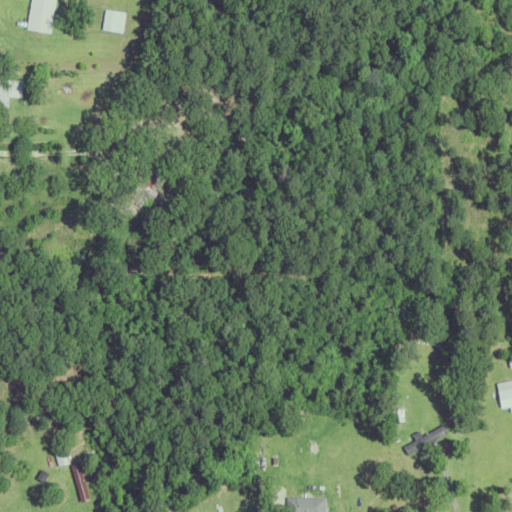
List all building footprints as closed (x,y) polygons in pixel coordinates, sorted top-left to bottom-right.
[(24,28),(28,0),(53,0),(48,32),(24,28)] [(183,2),(194,1),(200,1),(230,1),(230,11),(183,11),(183,2)] [(100,28),(103,9),(123,12),(120,32),(100,28)] [(6,96),(6,105),(0,105),(0,79),(20,79),(20,96),(6,96)] [(123,203),(137,159),(156,165),(143,209),(123,203)] [(511,388),(511,405),(499,408),(494,383),(510,380),(511,389),(511,388)] [(395,421),(394,415),(393,415),(393,413),(394,413),(394,411),(401,411),(401,421),(395,421)] [(400,446),(412,439),(410,435),(415,432),(418,437),(440,424),(445,433),(406,455),(400,446)] [(270,466),(270,467),(263,467),(262,465),(257,465),(257,457),(276,455),(276,465),(270,466)] [(84,503),(93,500),(82,463),(72,466),(84,503)] [(276,481),(276,473),(322,473),(322,482),(276,481)] [(327,511),(328,498),(293,497),(292,511),(305,511),(327,511)]
